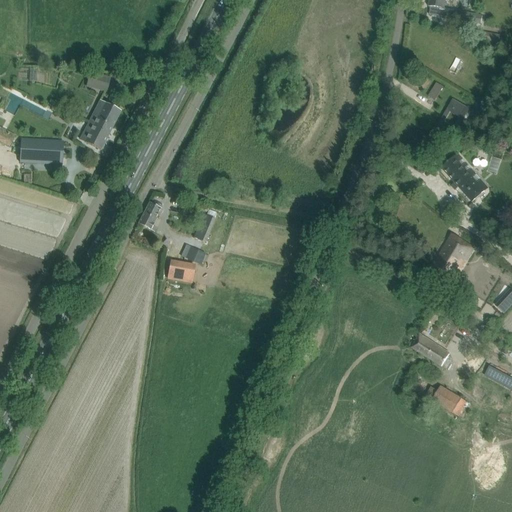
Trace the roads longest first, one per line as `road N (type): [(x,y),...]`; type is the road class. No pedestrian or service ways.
road 1 (unclassified): [(0,481),(249,0)]
road 2 (unclassified): [(229,511),(331,221),(378,113),(402,0)]
road 3 (primary): [(0,439),(228,0)]
road 4 (unclassified): [(0,388),(200,0)]
road 5 (track): [(331,221),(154,184)]
road 6 (track): [(304,304),(445,382)]
